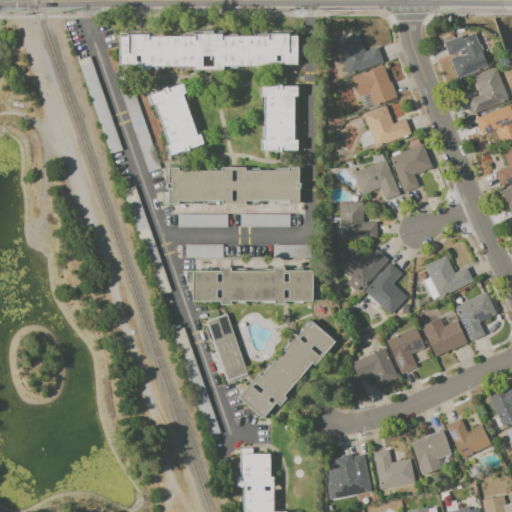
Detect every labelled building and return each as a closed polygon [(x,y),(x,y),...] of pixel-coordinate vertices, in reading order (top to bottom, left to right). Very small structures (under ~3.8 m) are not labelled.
[(213,30),(213,34),(221,34),(221,36),(268,36),(268,34),(288,34),(288,36),(297,36),(297,64),(272,64),(272,67),(263,67),(263,65),(223,65),(223,69),(193,69),(193,66),(150,66),(150,69),(140,69),(140,64),(119,65),(119,36),(128,36),(128,34),(148,34),(148,36),(195,36),(195,34),(203,34),(203,30),(213,30)] [(377,47),(383,61),(348,75),(347,73),(340,76),(333,57),(340,55),(335,42),(357,33),(364,51),(377,47)] [(457,78),(450,58),(459,54),(458,52),(449,55),(443,42),(461,35),(462,38),(474,33),(479,44),(480,43),(483,49),(481,50),(487,66),(457,78)] [(78,60),(90,56),(122,150),(110,154),(78,60)] [(373,105),(364,109),(352,78),(361,74),(383,66),(389,82),(391,82),(397,98),(373,107),(373,105)] [(473,114),(468,99),(480,94),(473,76),(496,67),(508,100),(473,114)] [(200,134),(203,143),(188,148),(188,150),(184,151),(184,150),(169,155),(166,146),(169,145),(154,103),(151,104),(148,95),(163,90),(162,88),(167,87),(167,88),(182,83),(185,92),(182,93),(196,135),(200,134)] [(296,86),(296,96),(292,96),(293,140),(296,140),(296,150),(280,150),(280,152),(276,152),(276,150),(260,150),(260,140),(263,140),(263,97),(259,97),(259,87),(275,87),(275,85),(280,85),(280,86),(296,86)] [(120,91),(132,87),(161,168),(148,173),(120,91)] [(481,133),(475,118),(509,105),(511,112),(511,138),(500,143),(494,128),(481,133)] [(364,114),(386,106),(392,124),(405,119),(411,133),(375,147),(374,144),(362,148),(360,142),(364,133),(369,130),(363,115),(364,114)] [(511,181),(501,186),(496,171),(508,166),(501,148),(511,143),(511,181)] [(418,186),(404,192),(390,157),(393,156),(392,153),(399,151),(400,153),(422,144),(431,166),(430,167),(430,168),(415,174),(415,173),(413,173),(418,186)] [(400,194),(385,199),(380,187),(362,194),(353,172),(375,163),(372,156),(381,152),(384,159),(385,159),(400,194)] [(178,171),(222,171),(222,168),(245,168),(245,171),(289,171),(289,167),(298,167),(298,183),(300,183),(300,188),(298,188),(298,204),(289,204),(289,200),(245,201),(245,204),(222,204),(222,200),(178,201),(178,204),(168,204),(163,204),(163,192),(169,192),(169,188),(167,188),(167,184),(169,184),(168,168),(169,168),(178,168),(178,171)] [(135,185),(171,291),(159,295),(123,189),(135,185)] [(511,214),(510,209),(508,209),(501,190),(511,185),(511,214)] [(377,221),(377,236),(339,236),(339,202),(363,202),(363,221),(377,221)] [(289,214),(289,227),(240,228),(240,215),(289,214)] [(228,215),(228,227),(178,228),(178,215),(228,215)] [(222,244),(222,258),(185,258),(185,245),(222,244)] [(310,244),(310,257),(273,257),(273,244),(310,244)] [(376,250),(388,260),(362,288),(360,287),(356,292),(346,283),(351,278),(336,265),(353,247),(367,260),(376,250)] [(466,266),(473,281),(439,297),(438,295),(432,298),(423,280),(429,277),(423,265),(445,255),(453,272),(466,266)] [(390,263),(401,274),(392,284),(406,296),(390,314),(381,306),(376,312),(361,299),(367,293),(364,290),(390,263)] [(186,282),(186,271),(192,271),(220,271),(220,268),(230,268),(230,271),(274,271),(274,268),(284,268),(284,271),(312,270),(312,301),(284,301),(284,304),(274,304),(274,301),(230,301),(230,304),(221,304),(221,301),(192,301),(192,282),(186,282)] [(484,334),(470,340),(454,306),(485,291),(496,313),(478,321),(484,334)] [(206,321),(226,314),(247,374),(227,380),(206,321)] [(421,327),(440,318),(444,327),(456,321),(467,343),(452,350),(452,349),(436,357),(421,327)] [(262,417),(238,397),(258,374),(261,376),(290,343),(287,340),(293,333),(297,336),(310,321),(334,341),(314,364),(312,362),(283,395),(285,397),(279,405),(276,402),(262,417)] [(220,433),(208,437),(171,332),(183,327),(220,433)] [(416,367),(401,374),(386,341),(415,328),(424,347),(410,354),(416,367)] [(360,379),(352,362),(385,347),(398,377),(379,385),(379,384),(377,385),(372,374),(360,379)] [(511,421),(502,426),(488,397),(511,385),(511,421)] [(446,426),(460,419),(467,432),(473,429),(472,427),(478,425),(479,426),(481,425),(490,445),(462,459),(446,426)] [(443,431),(451,454),(438,458),(442,468),(421,475),(410,443),(428,437),(427,436),(443,431)] [(269,454),(269,477),(272,477),(273,511),(243,511),(243,487),(236,487),(236,477),(240,477),(240,454),(240,448),(252,448),(252,454),(269,454)] [(372,453),(389,449),(392,462),(408,459),(413,482),(380,489),(372,453)] [(348,457),(363,454),(370,491),(336,498),(331,474),(333,474),(333,472),(347,469),(348,471),(350,470),(348,457)] [(481,511),(478,499),(500,494),(502,502),(501,502),(501,504),(511,501),(511,511),(481,511)]
